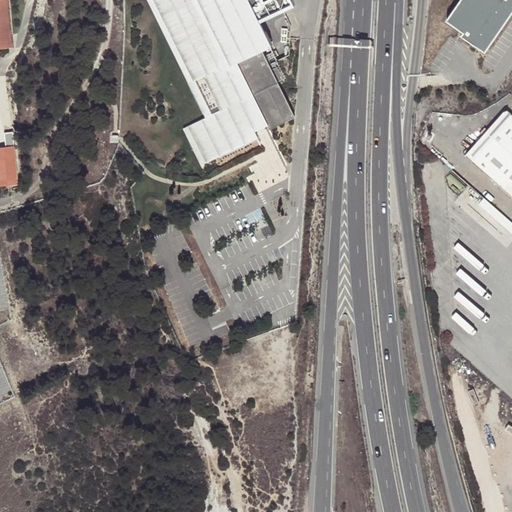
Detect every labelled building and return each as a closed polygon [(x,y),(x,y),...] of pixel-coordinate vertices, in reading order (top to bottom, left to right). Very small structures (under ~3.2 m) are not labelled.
[(0,0),(0,48),(10,47),(7,0),(0,0)] [(221,109),(209,114),(210,116),(189,125),(206,161),(257,135),(252,128),(255,126),(256,129),(264,125),(263,122),(265,121),(266,124),(277,119),(262,89),(267,87),(286,78),(280,65),(270,70),(259,49),(269,43),(246,0),(153,0),(194,81),(204,75),(221,109)] [(511,0),(458,0),(445,19),(462,31),(460,34),(484,51),(511,10),(511,0)] [(262,89),(277,119),(266,124),(269,129),(285,121),(267,87),(262,89)] [(6,107),(0,107),(0,137),(8,137),(6,107)] [(511,116),(506,111),(466,154),(473,160),(472,162),(511,197),(511,116)] [(8,142),(0,143),(0,180),(12,179),(8,142)] [(511,223),(484,199),(478,205),(506,230),(511,224),(511,223)]
